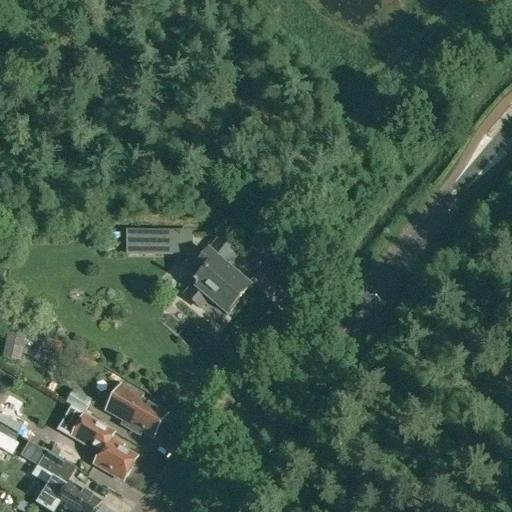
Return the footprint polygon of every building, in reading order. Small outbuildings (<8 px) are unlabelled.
[(0,81),(3,83),(22,53),(11,45),(3,57),(0,55),(10,39),(0,31),(0,81)] [(158,233),(126,234),(127,256),(158,257),(158,233)] [(227,314),(250,288),(227,269),(238,256),(220,241),(191,275),(198,282),(186,296),(201,308),(209,298),(227,314)] [(27,333),(9,329),(3,358),(21,362),(27,333)] [(38,335),(27,356),(42,364),(53,343),(38,335)] [(161,427),(167,416),(141,401),(143,397),(114,381),(99,406),(127,422),(124,426),(140,435),(142,431),(154,438),(156,435),(160,436),(164,430),(161,427)] [(75,390),(67,403),(85,414),(92,400),(75,390)] [(124,447),(90,426),(81,441),(102,453),(95,465),(123,481),(136,458),(122,450),(124,447)] [(18,446),(0,436),(0,449),(14,456),(18,446)] [(75,470),(47,454),(38,467),(47,472),(29,501),(47,511),(56,511),(58,509),(62,511),(96,511),(101,504),(67,483),(75,470)]
